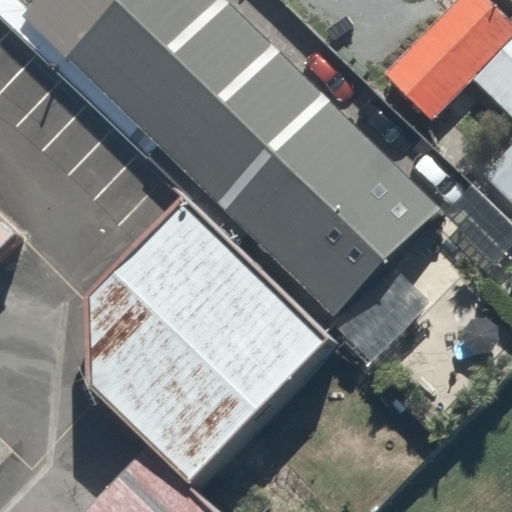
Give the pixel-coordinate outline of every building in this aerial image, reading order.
[(438,226),(199,0),(0,0),(0,16),(343,326),(438,226)] [(483,77),(511,50),(511,0),(449,0),(376,68),(429,126),(483,77)] [(511,50),(483,77),(498,94),(507,103),(511,108),(511,50)] [(0,210),(0,272),(32,240),(0,210)] [(345,351),(201,210),(101,311),(107,398),(204,491),(345,351)] [(511,268),(487,289),(511,319),(511,268)] [(196,511),(149,468),(107,511),(196,511)]
